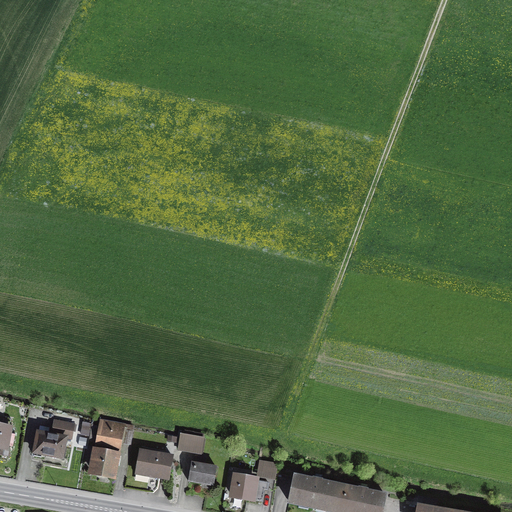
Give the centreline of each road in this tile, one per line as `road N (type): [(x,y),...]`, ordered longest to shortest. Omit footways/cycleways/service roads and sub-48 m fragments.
road 1 (track): [(444,0),(338,279)]
road 2 (primary): [(0,491),(123,511)]
